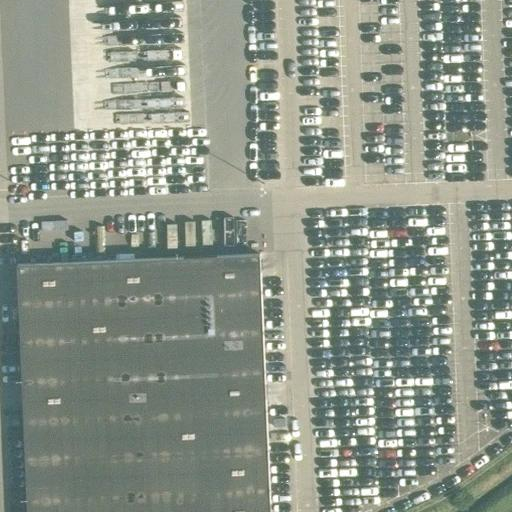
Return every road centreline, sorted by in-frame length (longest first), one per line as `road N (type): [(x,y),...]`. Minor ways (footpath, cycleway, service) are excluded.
road 1 (unknown): [(354,199),(367,397),(362,511)]
road 2 (unknown): [(199,0),(204,205)]
road 3 (unknown): [(405,0),(414,196)]
